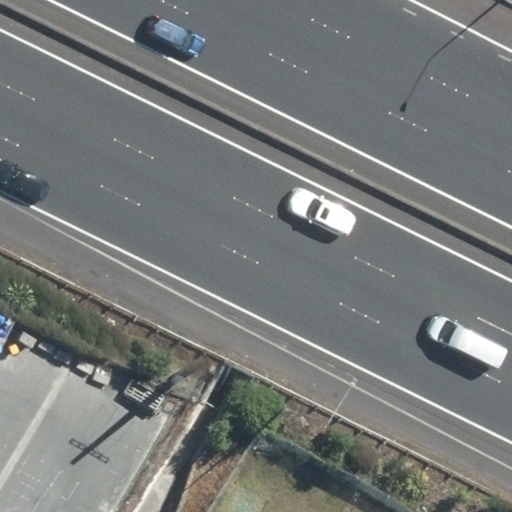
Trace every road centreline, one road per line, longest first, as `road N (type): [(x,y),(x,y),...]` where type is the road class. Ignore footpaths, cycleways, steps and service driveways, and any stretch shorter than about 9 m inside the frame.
road 1 (motorway): [(511,336),(0,83)]
road 2 (motorway): [(169,0),(511,167)]
